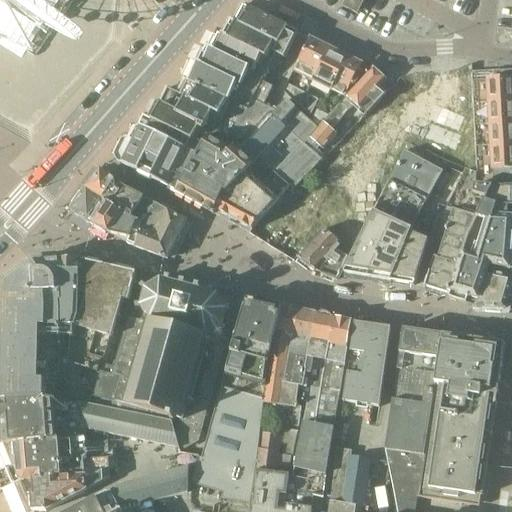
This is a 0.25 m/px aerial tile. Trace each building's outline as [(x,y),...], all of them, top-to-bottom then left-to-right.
[(345,0),(342,7),(343,8),(356,14),(356,15),(357,15),(364,0),(345,0)] [(178,94),(168,89),(167,89),(166,92),(167,92),(161,105),(155,102),(153,105),(155,106),(149,118),(143,116),(138,127),(137,126),(129,141),(123,142),(115,157),(118,162),(123,165),(123,166),(130,170),(131,168),(133,169),(132,171),(135,173),(136,171),(143,175),(143,177),(147,179),(148,178),(155,181),(154,183),(159,186),(160,184),(176,193),(214,215),(214,214),(216,210),(217,211),(225,194),(228,195),(254,166),(253,165),(268,148),(273,148),(277,143),(277,138),(278,137),(281,139),(303,115),(287,100),(277,111),(265,105),(253,100),(262,82),(268,69),(270,70),(283,58),(284,59),(297,33),(296,33),(296,34),(287,30),(288,29),(264,17),(264,16),(257,13),(249,9),(243,6),(241,9),(242,9),(235,22),(230,20),(229,23),(230,23),(224,37),(218,34),(216,36),(218,37),(211,50),(205,47),(204,50),(206,51),(202,60),(201,60),(199,64),(192,61),(191,64),(196,67),(189,80),(184,77),(183,80),(185,80),(178,94)] [(294,72),(313,82),(330,49),(323,45),(323,42),(315,38),(312,40),(310,39),(294,72)] [(336,52),(330,49),(313,82),(331,91),(349,55),(338,50),(336,52)] [(331,91),(345,98),(370,70),(361,66),(362,65),(360,63),(359,60),(349,55),(331,91)] [(353,106),(364,117),(387,93),(380,87),(385,81),(386,82),(387,81),(383,78),(383,75),(377,70),(374,70),(371,67),(370,68),(371,69),(370,70),(345,98),(329,118),(335,123),(344,114),(345,115),(353,106)] [(475,128),(476,147),(511,146),(511,77),(498,79),(498,74),(489,75),(489,74),(488,74),(474,75),(475,128)] [(253,100),(265,105),(273,87),(262,82),(253,100)] [(304,96),(287,85),(284,92),(299,106),(304,96)] [(299,106),(308,113),(316,104),(304,96),(299,106)] [(317,110),(309,120),(319,129),(324,123),(328,119),(317,110)] [(275,172),(291,186),(295,190),(313,170),(323,160),(306,145),(310,139),(319,129),(309,120),(303,115),(281,139),(278,137),(277,138),(277,143),(273,148),(268,148),(253,165),(254,166),(255,166),(250,172),(259,180),(266,171),(272,176),(275,172)] [(324,123),(319,129),(310,139),(323,150),(337,134),(324,123)] [(468,171),(473,173),(480,176),(497,178),(511,176),(511,146),(476,147),(469,166),(468,171)] [(414,227),(419,215),(443,172),(406,152),(362,239),(357,249),(354,255),(344,275),(415,287),(432,234),(414,227)] [(225,194),(217,211),(234,220),(272,176),(266,171),(259,180),(250,172),(255,166),(254,166),(228,195),(225,194)] [(511,188),(511,176),(497,178),(480,176),(473,173),(468,171),(463,180),(476,185),(497,189),(511,188)] [(104,201),(117,183),(115,182),(112,180),(101,172),(88,190),(104,201)] [(252,230),(291,186),(275,172),(272,176),(234,220),(252,230)] [(424,289),(451,293),(477,220),(481,212),(486,200),(473,197),(476,185),(463,180),(449,210),(454,211),(441,249),(437,248),(433,258),(424,289)] [(145,228),(157,205),(144,198),(130,190),(117,183),(104,201),(109,204),(124,214),(109,235),(127,245),(128,239),(131,240),(140,225),(145,228)] [(481,212),(477,220),(451,293),(462,294),(475,305),(475,306),(476,307),(476,308),(477,308),(492,266),(511,271),(511,188),(497,189),(476,185),(473,197),(486,200),(481,212)] [(104,201),(88,190),(88,191),(86,190),(73,209),(74,213),(93,227),(109,204),(104,201)] [(109,204),(93,227),(109,235),(124,214),(109,204)] [(128,239),(127,245),(167,260),(186,221),(157,205),(145,228),(140,225),(131,240),(128,239)] [(334,254),(341,245),(322,231),(297,257),(316,272),(337,280),(346,261),(334,254)] [(47,319),(42,260),(32,263),(0,284),(0,401),(43,400),(43,397),(45,374),(47,319)] [(59,260),(42,260),(47,319),(45,374),(59,374),(60,318),(59,318),(60,306),(62,302),(59,260)] [(81,261),(59,260),(62,302),(60,306),(59,318),(60,318),(59,374),(45,374),(43,397),(65,400),(66,395),(68,365),(71,342),(78,316),(81,261)] [(68,365),(72,366),(98,373),(101,361),(105,362),(122,306),(123,301),(129,303),(137,274),(81,261),(78,316),(71,342),(68,365)] [(505,309),(511,284),(511,271),(492,266),(477,308),(505,310),(505,309)] [(97,404),(112,408),(113,403),(171,419),(170,422),(174,423),(175,420),(182,422),(178,437),(185,450),(197,441),(206,412),(203,411),(205,405),(208,406),(224,347),(229,344),(222,332),(226,328),(222,326),(226,312),(230,311),(229,308),(225,309),(217,294),(212,293),(213,289),(210,288),(209,292),(198,289),(199,285),(195,284),(194,288),(183,285),(184,281),(181,281),(180,285),(169,282),(170,278),(166,277),(165,281),(160,280),(146,289),(144,287),(142,289),(144,291),(140,306),(136,306),(136,310),(138,310),(128,322),(115,371),(107,369),(104,376),(101,375),(95,398),(98,399),(97,404)] [(258,450),(261,427),(263,404),(269,362),(273,344),(281,307),(247,300),(246,303),(201,458),(198,458),(191,484),(223,493),(221,500),(251,504),(255,470),(258,452),(258,450)] [(296,405),(299,389),(285,386),(299,311),(281,307),(273,344),(269,362),(263,404),(294,409),(292,427),(298,428),(301,409),(298,406),(296,405)] [(316,315),(299,311),(285,386),(299,389),(302,389),(316,315)] [(334,319),(316,315),(302,389),(300,403),(307,404),(303,425),(304,425),(294,481),(296,493),(322,498),(334,429),(315,426),(334,319)] [(315,426),(334,429),(339,402),(351,322),(334,319),(315,426)] [(391,328),(355,323),(344,403),(380,408),(391,328)] [(415,511),(418,498),(433,397),(442,336),(405,330),(385,450),(396,511),(415,511)] [(505,345),(442,336),(433,397),(418,498),(419,499),(471,506),(479,507),(481,496),(482,496),(483,496),(487,466),(492,436),(496,406),(496,405),(497,403),(498,396),(503,361),(505,345)] [(94,389),(71,381),(72,366),(68,365),(66,395),(91,402),(94,389)] [(0,445),(2,446),(85,440),(83,430),(88,430),(89,431),(179,449),(172,424),(111,411),(96,407),(69,401),(65,400),(43,397),(43,400),(0,401),(0,445)] [(258,452),(278,455),(281,430),(261,427),(258,450),(258,452)] [(85,440),(2,446),(6,447),(13,467),(19,482),(61,479),(60,463),(88,462),(109,459),(108,441),(88,443),(85,442),(85,440)] [(337,449),(328,511),(353,511),(354,507),(363,508),(370,460),(349,457),(350,451),(337,449)] [(258,452),(255,470),(276,473),(278,455),(258,452)] [(109,459),(88,462),(60,463),(61,479),(19,482),(31,511),(43,511),(46,511),(110,479),(109,459)] [(111,491),(113,496),(121,511),(123,511),(154,503),(154,502),(187,493),(188,467),(127,484),(111,491)] [(312,511),(312,509),(286,506),(290,475),(276,473),(255,470),(251,504),(250,511),(312,511)] [(120,511),(121,511),(113,496),(106,494),(70,511),(120,511)] [(123,511),(121,511),(120,511),(156,511),(154,503),(123,511)]
